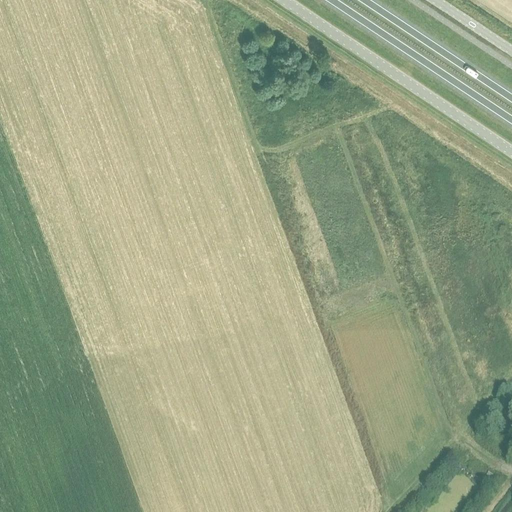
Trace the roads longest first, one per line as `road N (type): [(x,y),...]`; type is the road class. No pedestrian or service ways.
road 1 (unclassified): [(283,0),(511,152)]
road 2 (trunk): [(327,0),(511,123)]
road 3 (trunk): [(511,97),(366,0)]
